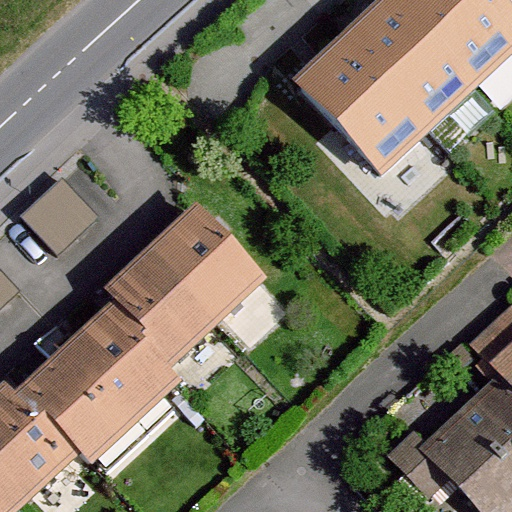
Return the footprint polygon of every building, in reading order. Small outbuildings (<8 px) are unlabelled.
[(476,97),(511,64),(511,43),(471,0),(391,0),(388,3),(476,97)] [(511,0),(471,0),(511,43),(511,0)] [(430,140),(476,97),(388,3),(343,45),(430,140)] [(384,183),(430,140),(343,45),(296,88),(384,183)] [(65,184),(25,222),(62,260),(102,223),(65,184)] [(174,379),(269,289),(205,222),(119,303),(129,314),(24,414),(12,400),(0,411),(0,511),(32,511),(88,460),(100,473),(186,392),(174,379)] [(0,271),(0,315),(2,318),(24,298),(0,271)] [(511,511),(511,322),(481,352),(511,384),(511,385),(434,459),(484,511),(511,511)]
